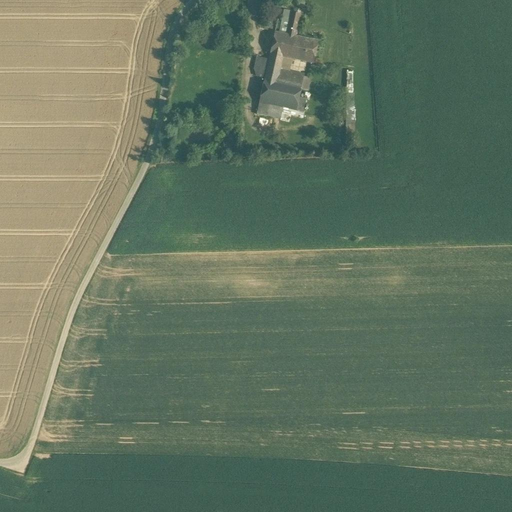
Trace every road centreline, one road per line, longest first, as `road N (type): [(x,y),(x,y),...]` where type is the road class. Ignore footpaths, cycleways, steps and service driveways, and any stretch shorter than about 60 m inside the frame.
road 1 (unclassified): [(196,0),(171,41),(156,141),(75,299),(21,467),(0,462)]
road 2 (secondary): [(0,272),(119,0)]
